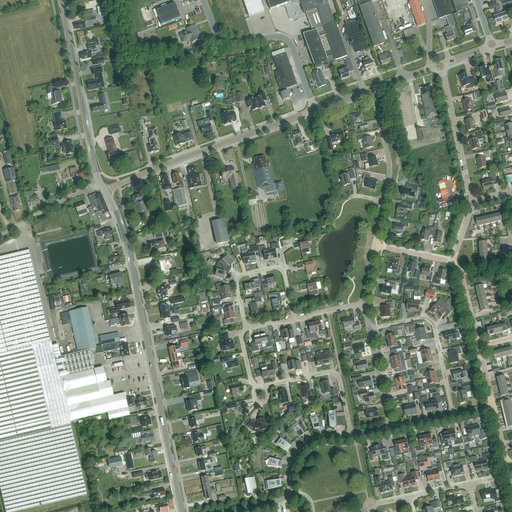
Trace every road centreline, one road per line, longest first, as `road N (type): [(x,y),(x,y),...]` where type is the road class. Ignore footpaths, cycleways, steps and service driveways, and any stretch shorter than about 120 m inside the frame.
road 1 (tertiary): [(182,511),(126,242),(105,191)]
road 2 (tertiary): [(105,191),(314,109)]
road 3 (tertiary): [(100,184),(60,0)]
road 4 (unclassified): [(314,109),(284,37),(222,40),(203,0)]
road 5 (residential): [(453,415),(433,323),(420,317),(369,329)]
road 6 (residential): [(246,328),(237,281),(273,267),(284,275),(294,321)]
road 7 (residential): [(471,200),(441,64)]
road 8 (residential): [(266,385),(334,374),(351,436)]
